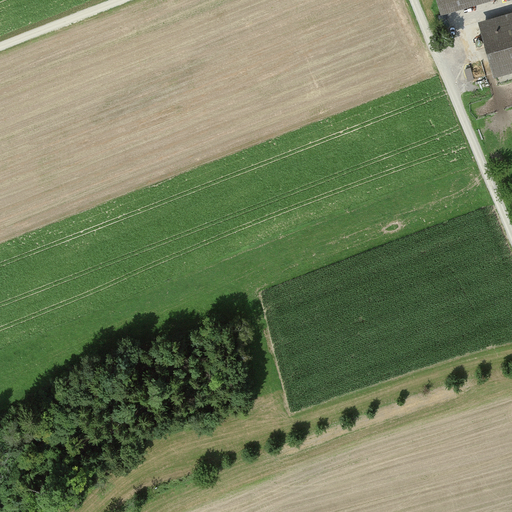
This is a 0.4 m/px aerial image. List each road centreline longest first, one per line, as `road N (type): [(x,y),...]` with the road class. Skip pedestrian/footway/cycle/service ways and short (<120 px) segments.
road 1 (track): [(416,0),(511,230)]
road 2 (track): [(123,0),(0,49)]
